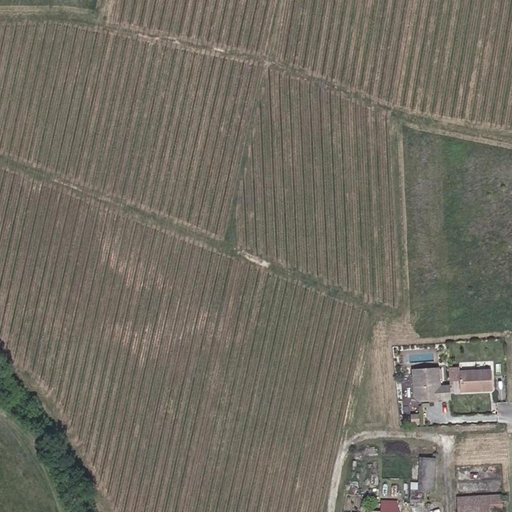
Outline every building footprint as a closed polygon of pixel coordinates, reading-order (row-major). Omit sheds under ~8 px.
[(418,400),(449,398),(448,385),(438,386),(437,367),(411,369),(413,395),(418,400)] [(490,368),(458,370),(459,390),(491,389),(490,368)] [(422,456),(420,481),(439,480),(441,458),(422,456)] [(427,489),(438,490),(439,480),(420,481),(419,489),(412,488),(411,497),(426,498),(427,489)] [(457,497),(456,511),(488,511),(489,504),(503,503),(502,495),(457,497)] [(398,511),(396,501),(380,502),(380,510),(380,511),(398,511)]
